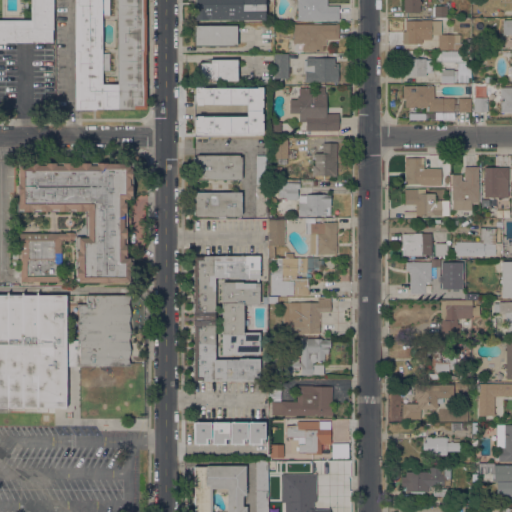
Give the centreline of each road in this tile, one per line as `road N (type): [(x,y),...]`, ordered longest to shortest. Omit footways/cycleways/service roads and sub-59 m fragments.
road 1 (residential): [(163,0),(166,511)]
road 2 (tertiary): [(368,511),(368,0)]
road 3 (residential): [(165,137),(0,137)]
road 4 (residential): [(511,137),(368,137)]
